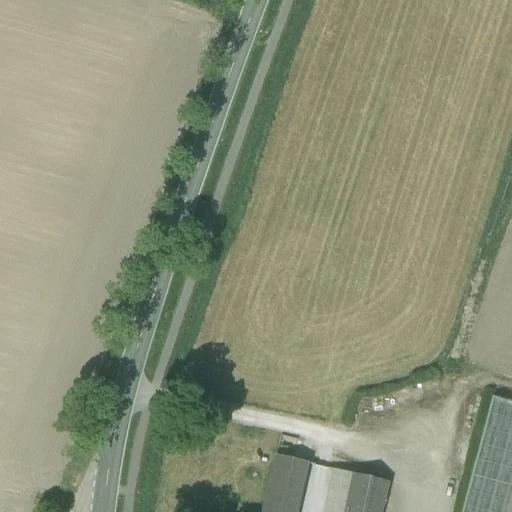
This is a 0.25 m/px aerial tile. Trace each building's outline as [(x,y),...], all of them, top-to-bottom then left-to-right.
[(511,511),(511,404),(491,399),(461,511),(511,511)] [(307,464),(275,457),(265,501),(297,509),(307,464)] [(334,471),(324,511),(344,511),(352,476),(334,471)] [(380,511),(388,484),(352,476),(344,511),(380,511)] [(295,511),(297,509),(265,501),(262,511),(295,511)]
